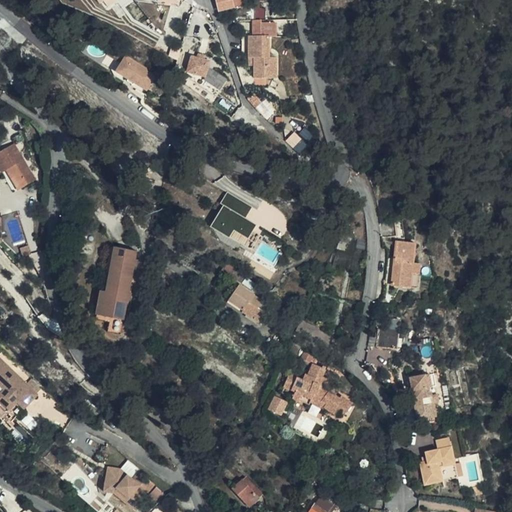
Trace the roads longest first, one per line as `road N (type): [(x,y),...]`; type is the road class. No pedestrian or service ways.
road 1 (unclassified): [(0,52),(57,128),(48,271),(57,312),(84,363),(186,469),(202,511)]
road 2 (unclassified): [(333,188),(298,187),(163,132),(0,7)]
road 3 (residential): [(401,511),(400,425),(392,403),(356,365),(374,251),(370,209),(367,199),(333,188)]
road 4 (unclassified): [(301,0),(309,58),(343,163),(333,188)]
